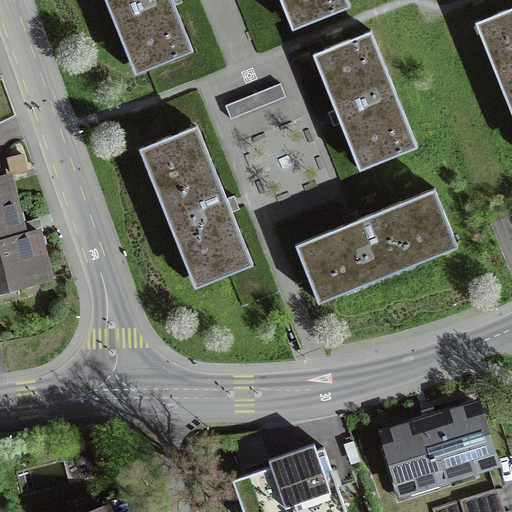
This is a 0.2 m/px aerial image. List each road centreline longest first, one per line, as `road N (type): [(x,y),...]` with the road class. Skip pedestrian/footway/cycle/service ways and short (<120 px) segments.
road 1 (residential): [(3,0),(109,302),(115,393)]
road 2 (residential): [(168,393),(328,386),(511,328)]
road 3 (residential): [(168,393),(186,511)]
